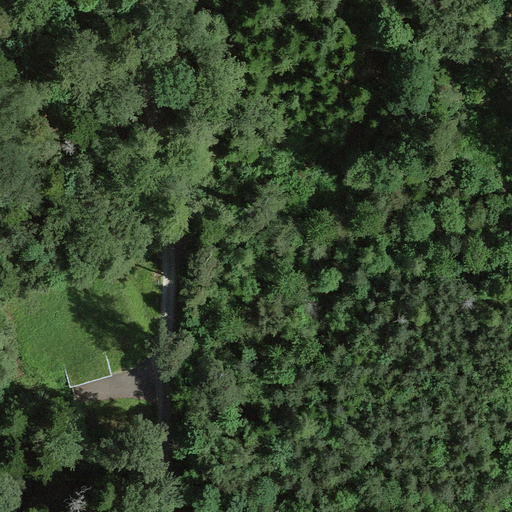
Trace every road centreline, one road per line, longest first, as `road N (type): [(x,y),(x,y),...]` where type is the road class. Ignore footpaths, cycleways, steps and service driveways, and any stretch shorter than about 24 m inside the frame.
road 1 (track): [(173,292),(152,98),(122,0)]
road 2 (unclassified): [(192,511),(173,292)]
